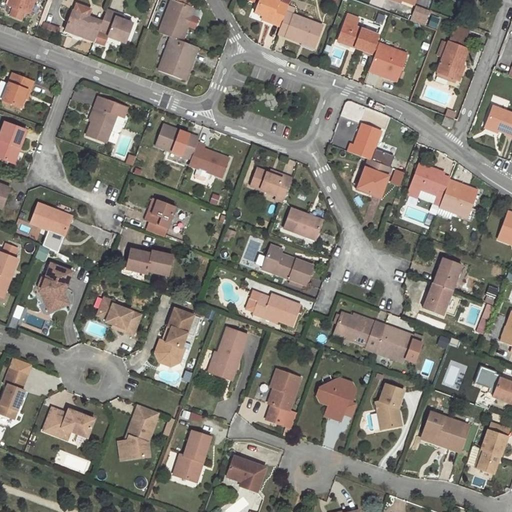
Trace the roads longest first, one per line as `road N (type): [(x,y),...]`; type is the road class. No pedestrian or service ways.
road 1 (residential): [(230,425),(283,446),(306,467),(441,488),(508,511)]
road 2 (residential): [(511,188),(401,113),(320,83)]
road 3 (residential): [(0,38),(175,105)]
road 4 (residential): [(226,124),(306,144),(326,100),(320,83)]
